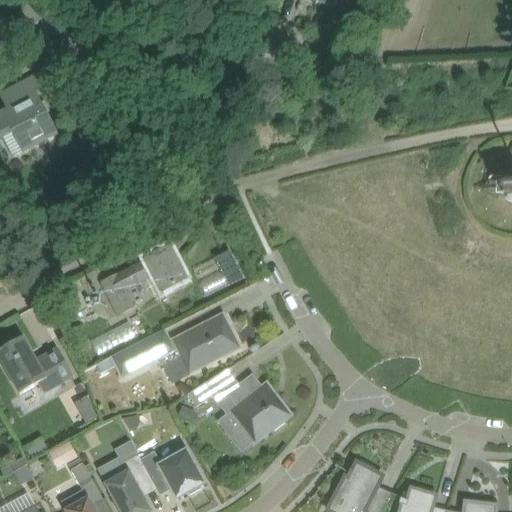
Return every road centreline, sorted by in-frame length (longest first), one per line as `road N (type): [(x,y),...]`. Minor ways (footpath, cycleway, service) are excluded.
road 1 (track): [(0,300),(103,239),(202,199),(511,126)]
road 2 (residential): [(511,437),(432,423),(357,388)]
road 3 (residential): [(253,511),(295,473),(357,388)]
road 4 (residential): [(357,388),(272,257)]
